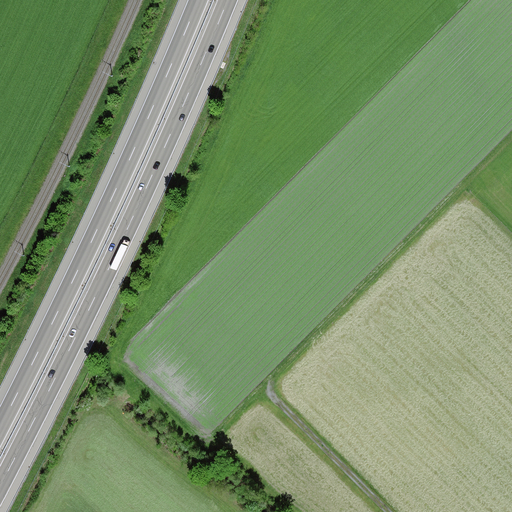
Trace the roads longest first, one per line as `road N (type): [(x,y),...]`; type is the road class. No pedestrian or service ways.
road 1 (motorway): [(0,490),(231,0)]
road 2 (track): [(511,140),(264,387),(387,511)]
road 3 (motorway): [(196,0),(0,426)]
